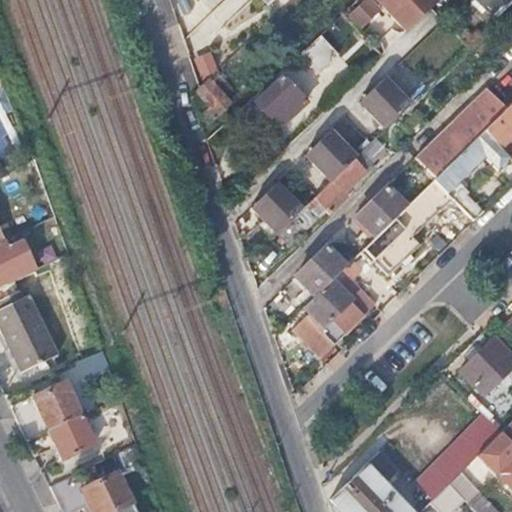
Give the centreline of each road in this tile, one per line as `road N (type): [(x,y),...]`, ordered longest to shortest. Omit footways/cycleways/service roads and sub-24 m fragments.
road 1 (residential): [(288,426),(144,0)]
road 2 (unknown): [(215,211),(427,21)]
road 3 (residential): [(288,426),(430,289)]
